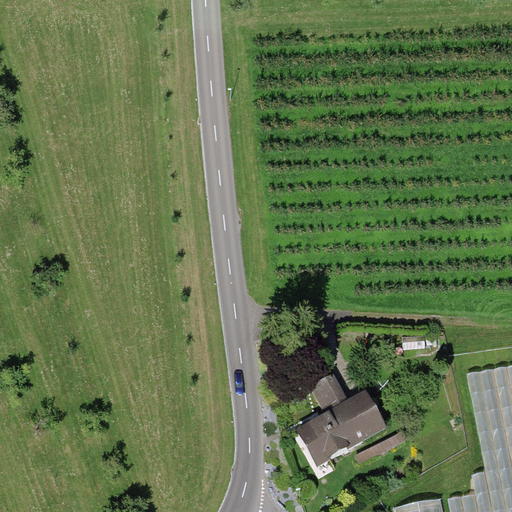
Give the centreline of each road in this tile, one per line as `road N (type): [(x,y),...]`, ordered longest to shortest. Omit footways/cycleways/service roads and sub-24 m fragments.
road 1 (tertiary): [(206,0),(250,433),(239,511)]
road 2 (track): [(236,311),(511,324)]
